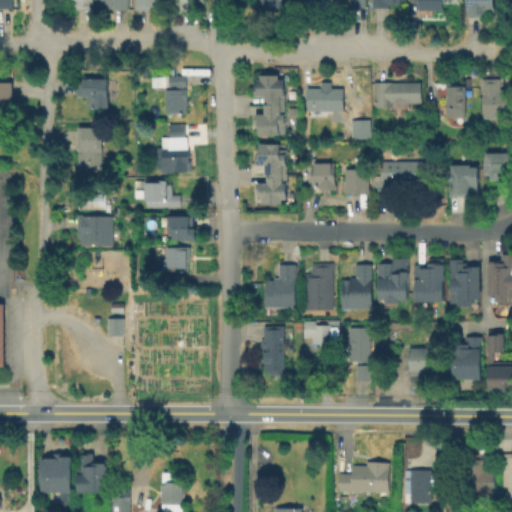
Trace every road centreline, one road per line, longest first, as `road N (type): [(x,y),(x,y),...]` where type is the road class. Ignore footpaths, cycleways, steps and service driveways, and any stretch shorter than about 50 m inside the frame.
road 1 (tertiary): [(511,416),(0,411)]
road 2 (residential): [(486,51),(421,55),(193,39),(0,42)]
road 3 (residential): [(511,223),(484,233),(225,231)]
road 4 (residential): [(43,42),(49,71),(33,292)]
road 5 (residential): [(219,0),(225,231)]
road 6 (residential): [(225,231),(230,413)]
road 7 (residential): [(33,292),(35,412)]
